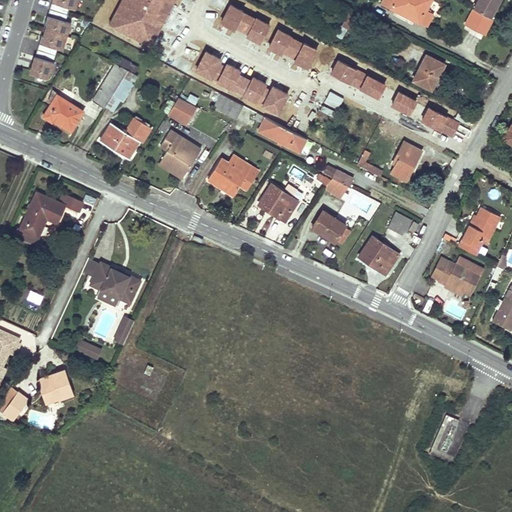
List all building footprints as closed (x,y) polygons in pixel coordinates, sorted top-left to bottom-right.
[(51,0),(49,8),(67,14),(69,7),(74,8),(76,0),(51,0)] [(431,0),(384,0),(383,3),(426,26),(433,13),(426,9),(431,0)] [(478,0),(475,8),(490,16),(498,0),(478,0)] [(67,14),(49,8),(44,23),(46,24),(45,29),(66,36),(70,22),(65,21),(67,14)] [(492,19),(474,9),(466,25),(484,34),(492,19)] [(360,20),(348,13),(341,25),(353,32),(360,20)] [(36,49),(55,55),(57,48),(62,49),(66,36),(45,29),(43,35),(41,34),(36,49)] [(55,55),(36,49),(29,73),(46,78),(49,70),(51,71),(54,62),(53,61),(55,55)] [(426,54),(413,79),(431,88),(444,63),(426,54)] [(122,57),(118,64),(126,68),(130,62),(122,57)] [(109,60),(104,68),(110,72),(116,63),(109,60)] [(110,72),(93,101),(103,108),(105,106),(112,95),(127,70),(116,63),(110,72)] [(138,66),(131,63),(128,69),(134,72),(138,66)] [(127,70),(112,95),(119,100),(120,100),(136,74),(127,70)] [(394,115),(412,124),(419,111),(425,99),(408,90),(394,115)] [(56,94),(43,116),(53,122),(54,120),(70,130),(83,111),(56,94)] [(112,95),(105,106),(112,110),(119,100),(112,95)] [(174,103),(168,114),(187,124),(197,106),(179,96),(174,103)] [(227,96),(220,110),(236,119),(243,104),(227,96)] [(168,114),(174,103),(168,99),(161,110),(168,114)] [(388,121),(362,107),(359,113),(374,121),(373,123),(384,130),(388,121)] [(419,111),(412,124),(415,126),(422,113),(419,111)] [(133,116),(129,123),(136,126),(139,120),(133,116)] [(266,116),(259,130),(297,150),(300,144),(302,146),(306,137),(266,116)] [(110,122),(99,140),(123,154),(127,148),(132,151),(139,140),(141,142),(150,127),(139,120),(136,126),(129,123),(125,131),(110,122)] [(511,123),(503,137),(511,142),(511,123)] [(166,151),(161,159),(184,174),(199,149),(169,130),(159,147),(166,151)] [(306,140),(302,151),(308,153),(311,141),(306,140)] [(403,142),(395,159),(398,161),(396,165),(392,173),(406,181),(420,151),(403,142)] [(127,148),(123,154),(128,158),(132,151),(127,148)] [(358,161),(357,164),(380,176),(382,172),(364,162),(368,153),(364,151),(361,156),(358,155),(355,159),(358,161)] [(233,155),(228,163),(232,165),(237,157),(233,155)] [(232,165),(228,163),(221,159),(209,179),(218,185),(219,183),(235,192),(240,185),(246,174),(251,166),(237,157),(232,165)] [(184,174),(161,159),(158,163),(182,178),(184,174)] [(246,174),(240,185),(247,189),(259,171),(251,166),(246,174)] [(304,181),(307,172),(292,166),(289,174),(304,181)] [(336,170),(332,177),(348,185),(352,178),(336,170)] [(326,184),(324,187),(340,198),(348,185),(332,177),(331,176),(330,178),(326,184)] [(271,184),(258,204),(285,221),(297,201),(271,184)] [(19,227),(16,234),(35,242),(45,221),(43,220),(44,216),(47,217),(57,221),(64,204),(65,204),(79,210),(83,201),(67,194),(63,203),(37,192),(32,204),(30,203),(27,210),(28,210),(21,228),(19,227)] [(499,216),(480,206),(475,215),(470,224),(468,223),(457,245),(477,255),(484,241),(486,242),(493,228),(499,216)] [(322,209),(312,225),(334,240),(336,238),(343,227),(345,224),(322,209)] [(404,235),(406,231),(412,220),(395,211),(387,226),(404,235)] [(413,221),(408,230),(413,233),(418,224),(413,221)] [(343,227),(336,238),(342,242),(349,231),(343,227)] [(372,235),(359,255),(386,273),(399,254),(372,235)] [(417,240),(410,237),(407,241),(414,245),(417,240)] [(507,256),(501,254),(496,265),(503,268),(507,262),(506,259),(507,256)] [(436,280),(444,284),(445,281),(462,290),(470,293),(483,267),(458,255),(454,263),(440,256),(431,276),(436,279),(436,280)] [(139,280),(101,263),(92,284),(129,301),(139,280)] [(493,295),(504,269),(496,265),(485,291),(493,295)] [(445,281),(444,284),(442,285),(460,294),(462,290),(445,281)] [(511,284),(510,284),(492,320),(511,330),(511,327),(511,284)] [(123,343),(133,318),(124,314),(113,338),(123,343)] [(0,381),(3,375),(0,373),(0,371),(2,368),(8,353),(12,354),(15,348),(17,343),(19,339),(0,330),(0,381)] [(98,348),(79,340),(76,348),(94,356),(98,348)] [(51,378),(37,383),(45,404),(73,394),(65,370),(50,375),(51,378)] [(50,375),(36,379),(37,383),(51,378),(50,375)] [(9,387),(1,398),(8,403),(16,392),(9,387)] [(8,403),(1,398),(0,399),(0,413),(11,421),(27,401),(16,392),(8,403)] [(447,414),(433,449),(455,457),(468,422),(447,414)]
